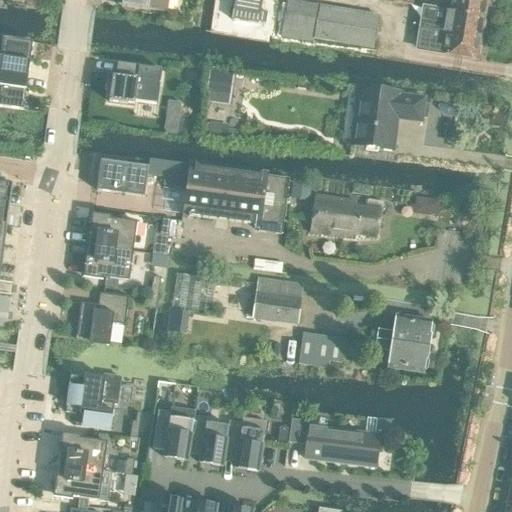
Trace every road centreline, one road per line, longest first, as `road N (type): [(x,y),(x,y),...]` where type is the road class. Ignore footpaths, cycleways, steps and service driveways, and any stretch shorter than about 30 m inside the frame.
road 1 (residential): [(12,511),(55,175)]
road 2 (residential): [(409,491),(273,476),(238,490),(158,478)]
road 3 (tertiary): [(482,498),(511,292)]
road 4 (residential): [(55,175),(79,0)]
